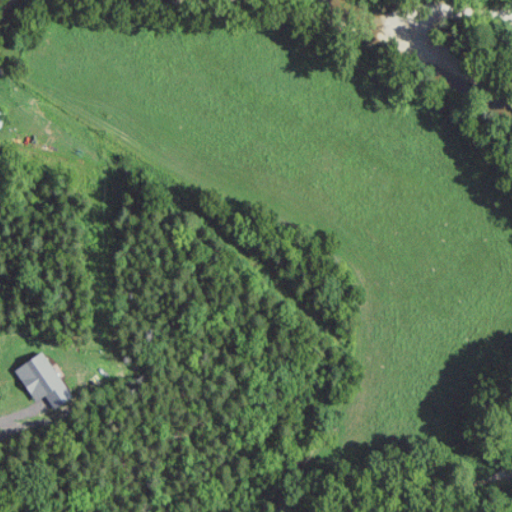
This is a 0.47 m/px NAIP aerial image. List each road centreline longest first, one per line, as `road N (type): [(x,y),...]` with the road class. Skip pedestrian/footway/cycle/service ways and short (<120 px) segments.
road 1 (residential): [(297,511),(298,484),(369,332),(358,256),(325,213),(13,110),(39,0)]
road 2 (residential): [(414,48),(304,45),(61,0)]
